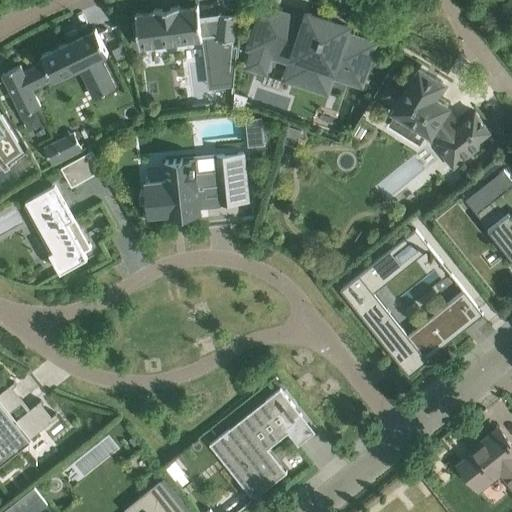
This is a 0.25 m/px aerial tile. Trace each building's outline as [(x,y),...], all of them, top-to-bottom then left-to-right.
[(137,21),(133,22),(135,38),(139,37),(140,47),(141,47),(141,46),(201,38),(201,39),(202,39),(202,36),(205,36),(212,86),(232,84),(233,43),(231,43),(231,41),(233,41),(236,14),(218,13),(218,18),(200,20),(198,4),(196,4),(196,5),(179,7),(179,5),(154,8),(154,11),(137,13),(137,12),(136,12),(137,21)] [(343,24),(327,19),(308,12),(300,36),(258,22),(250,47),(255,49),(249,66),(264,71),(270,54),(292,61),(286,78),(326,91),(335,62),(346,65),(346,67),(352,69),(352,67),(364,71),(373,44),(345,34),(347,25),(343,24)] [(99,58),(108,53),(95,28),(41,54),(45,61),(24,71),(20,65),(2,74),(22,114),(40,106),(32,89),(53,79),(54,80),(80,67),(95,97),(114,88),(99,58)] [(460,124),(446,107),(447,105),(433,96),(442,82),(420,68),(405,91),(388,81),(379,96),(396,106),(394,109),(431,132),(432,130),(440,140),(438,141),(446,150),(441,154),(453,168),(482,145),(478,141),(490,131),(475,112),(460,124)] [(0,150),(3,149),(10,158),(3,162),(4,164),(5,163),(8,167),(16,161),(15,160),(24,153),(22,150),(23,150),(0,112),(0,150)] [(253,161),(272,159),(268,120),(262,121),(262,116),(245,118),(248,146),(251,146),(253,161)] [(288,125),(283,142),(295,145),(301,129),(288,125)] [(51,163),(63,157),(56,141),(44,147),(51,163)] [(198,190),(220,188),(221,204),(248,201),(243,152),(216,155),(218,169),(196,171),(195,157),(165,160),(167,179),(145,181),(149,214),(143,215),(143,216),(171,213),(171,215),(200,212),(198,190)] [(28,158),(14,168),(20,177),(34,167),(28,158)] [(82,181),(71,161),(61,167),(71,186),(82,181)] [(511,178),(503,168),(477,188),(488,202),(500,217),(492,223),(504,238),(500,241),(510,253),(511,251),(511,193),(507,187),(511,183),(511,178)] [(30,203),(25,206),(34,222),(35,221),(52,251),(51,252),(61,271),(87,257),(84,251),(90,248),(89,245),(88,245),(70,213),(71,212),(55,184),(28,199),(30,203)] [(416,229),(407,236),(415,246),(421,254),(430,246),(416,229)] [(392,248),(341,289),(394,355),(401,350),(411,363),(479,309),(463,289),(407,334),(373,291),(370,287),(403,261),(392,248)] [(14,381),(0,392),(0,461),(9,454),(58,416),(55,413),(51,416),(50,414),(42,404),(43,403),(40,400),(30,408),(16,419),(9,411),(4,414),(0,408),(0,397),(13,387),(16,385),(14,381)] [(210,444),(210,445),(212,443),(223,457),(226,455),(227,454),(258,493),(287,472),(286,471),(285,471),(264,445),(302,415),(280,388),(210,444)] [(511,484),(511,445),(498,428),(481,443),(482,445),(459,464),(479,489),(501,471),(511,484)] [(186,511),(160,479),(125,508),(127,511),(186,511)] [(33,485),(8,504),(13,511),(35,511),(47,503),(33,485)]
